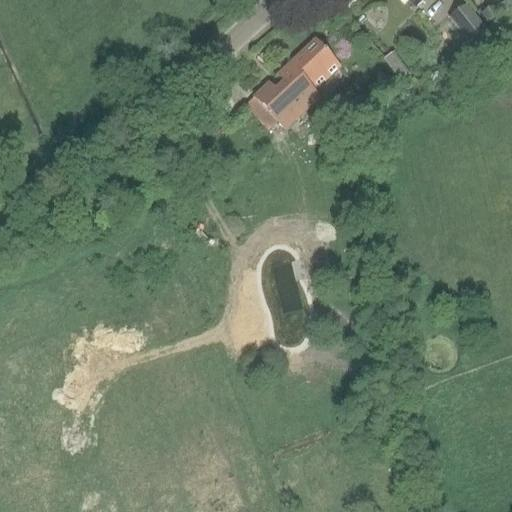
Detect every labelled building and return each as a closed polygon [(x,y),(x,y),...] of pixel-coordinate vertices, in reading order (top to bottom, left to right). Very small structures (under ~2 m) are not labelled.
[(405,0),(415,10),(426,0),(405,0)] [(449,21),(469,44),(486,29),(466,6),(449,21)] [(487,25),(500,16),(494,6),(480,14),(487,25)] [(486,34),(451,60),(464,77),(499,52),(486,34)] [(278,78),(283,83),(275,90),(268,83),(252,98),(254,100),(246,108),(268,131),(276,123),(285,133),(320,99),(314,93),(340,68),(316,42),(278,78)] [(366,270),(352,272),(357,296),(370,293),(366,270)]
